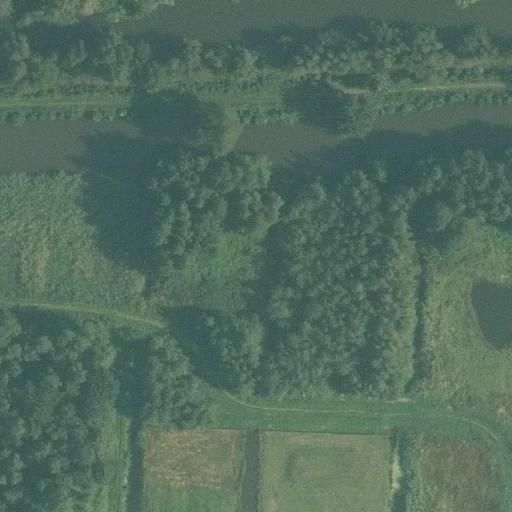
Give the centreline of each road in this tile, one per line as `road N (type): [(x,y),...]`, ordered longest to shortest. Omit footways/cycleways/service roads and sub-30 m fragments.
road 1 (track): [(511,460),(488,427),(448,416),(254,414),(226,396),(176,321),(152,312),(64,299),(0,302)]
road 2 (track): [(0,95),(511,87)]
